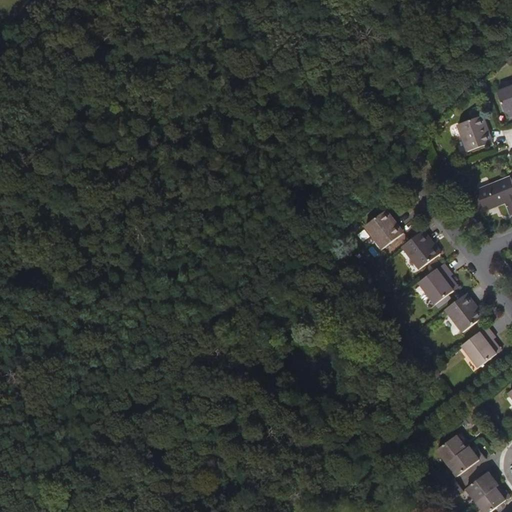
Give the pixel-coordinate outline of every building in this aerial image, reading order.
[(511,85),(499,90),(507,110),(511,108),(511,85)] [(490,143),(484,127),(487,125),(484,115),(459,123),(469,151),(490,143)] [(493,142),(487,125),(484,127),(490,143),(493,142)] [(511,177),(511,176),(478,190),(479,194),(473,196),(476,204),(478,204),(480,209),(485,207),(486,209),(507,201),(511,213),(511,177)] [(401,234),(391,221),(394,219),(387,209),(366,225),(383,247),(401,234)] [(404,232),(394,219),(391,221),(401,234),(404,232)] [(435,244),(424,229),(421,232),(431,246),(435,244)] [(441,252),(435,244),(431,246),(421,232),(404,245),(420,267),(441,252)] [(452,289),(445,279),(450,275),(452,273),(444,263),(418,281),(435,303),(452,289)] [(458,285),(450,275),(445,279),(452,289),(458,285)] [(477,307),(465,292),(462,294),(473,309),(477,307)] [(483,315),(477,307),(473,309),(462,294),(445,307),(462,331),(483,315)] [(495,353),(487,342),(492,338),(494,337),(486,325),(461,344),(478,366),(495,353)] [(500,349),(492,338),(487,342),(495,353),(500,349)] [(481,421),(472,410),(466,415),(474,426),(481,421)] [(450,463),(470,449),(460,436),(440,450),(450,463)] [(468,471),(482,460),(485,463),(489,460),(484,453),(479,456),(473,447),(470,449),(450,463),(461,477),(468,471)] [(498,488),(501,486),(491,473),(477,483),(469,489),(479,502),(498,488)] [(450,494),(462,485),(457,479),(445,488),(450,494)] [(454,500),(466,491),(462,485),(450,494),(454,500)] [(493,511),(497,510),(508,501),(498,488),(479,502),(486,511),(493,511)]
